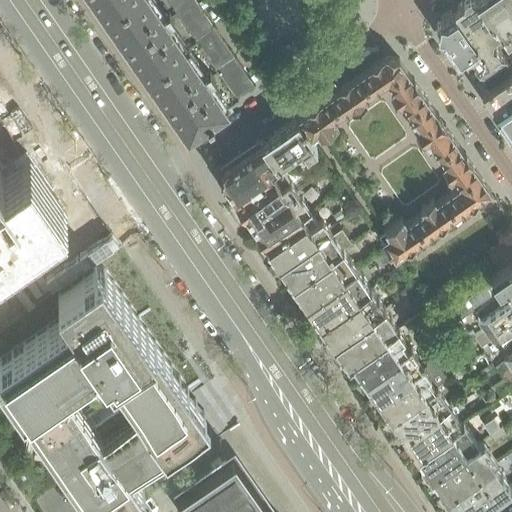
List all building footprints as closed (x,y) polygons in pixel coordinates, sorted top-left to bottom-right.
[(121,0),(97,0),(105,11),(121,0)] [(182,0),(121,0),(105,11),(146,70),(195,36),(174,6),(182,0)] [(491,42),(492,33),(501,27),(493,16),(491,18),(478,0),(463,0),(439,17),(440,17),(438,28),(437,28),(458,57),(465,53),(472,54),(471,58),(483,75),(506,59),(495,43),(491,42)] [(511,0),(478,0),(491,18),(493,16),(501,27),(508,38),(511,35),(511,0)] [(213,24),(195,36),(146,70),(187,130),(254,84),(213,24)] [(446,221),(456,213),(468,204),(469,206),(477,200),(476,198),(489,189),(470,161),(470,160),(465,152),(464,152),(456,141),(445,125),(446,125),(445,124),(438,113),(437,114),(418,87),(419,86),(413,78),(399,58),(385,55),(380,59),(380,58),(372,64),(372,65),(349,81),(348,80),(340,86),(341,87),(318,103),(317,102),(309,108),(310,108),(297,117),(314,139),(335,124),(332,118),(350,105),(353,110),(367,100),(363,96),(385,81),(392,81),(394,85),(387,90),(395,102),(401,98),(414,117),(408,121),(412,127),(411,128),(423,144),(424,143),(429,151),(434,147),(446,165),(441,168),(449,179),(453,176),(457,181),(455,187),(434,202),(431,198),(421,206),(424,210),(404,223),(401,219),(380,234),(387,245),(396,257),(406,249),(407,251),(416,244),(415,243),(437,227),(438,228),(447,222),(446,221)] [(275,69),(269,59),(261,64),(268,74),(275,69)] [(496,113),(511,102),(511,67),(506,59),(483,75),(474,80),(496,113)] [(511,129),(511,102),(496,113),(509,131),(511,129)] [(316,142),(314,139),(297,117),(297,116),(260,141),(271,156),(279,168),(283,165),(316,142)] [(0,255),(15,245),(43,226),(47,224),(47,223),(67,210),(52,189),(27,153),(26,151),(16,158),(0,134),(0,255)] [(265,161),(271,156),(260,141),(222,167),(220,178),(235,199),(272,172),(265,161)] [(249,220),(298,187),(283,165),(279,168),(272,172),(235,199),(249,220)] [(265,241),(312,208),(298,187),(249,220),(265,241)] [(283,258),(330,225),(323,215),(319,217),(312,208),(265,241),(272,252),(272,251),(279,253),(283,258)] [(343,215),(339,210),(333,215),(337,220),(343,215)] [(293,282),(344,245),(351,240),(341,226),(334,231),(330,225),(283,258),(278,261),(280,263),(292,262),(297,269),(292,280),(293,282)] [(499,264),(511,254),(511,241),(511,240),(492,254),(499,264)] [(310,298),(357,264),(344,245),(293,282),(299,291),(300,291),(306,292),(310,298)] [(503,286),(511,279),(511,257),(434,312),(454,342),(467,333),(456,318),(474,305),(503,286)] [(0,357),(0,373),(96,511),(110,511),(144,488),(132,471),(179,438),(175,432),(175,431),(177,431),(184,393),(182,393),(182,392),(188,388),(100,262),(57,292),(70,309),(0,357)] [(319,320),(371,284),(359,266),(357,264),(310,298),(306,301),(307,302),(311,299),(315,305),(314,311),(313,311),(319,320)] [(511,335),(511,279),(503,286),(474,305),(480,315),(477,318),(484,327),(473,335),(486,353),(511,335)] [(13,289),(25,306),(28,309),(35,304),(21,284),(13,289)] [(337,336),(384,303),(371,284),(319,320),(327,331),(334,332),(337,336)] [(346,359),(398,323),(384,303),(337,336),(338,338),(334,341),(346,359)] [(409,330),(426,318),(420,310),(403,322),(409,330)] [(363,377),(408,345),(402,335),(405,333),(398,323),(346,359),(348,362),(352,360),(355,364),(356,372),(357,373),(363,377)] [(376,396),(422,364),(415,354),(418,352),(412,342),(408,345),(363,377),(364,377),(368,383),(369,391),(370,392),(376,396)] [(511,353),(495,366),(503,377),(505,380),(506,379),(505,377),(511,372),(511,353)] [(390,415),(438,381),(446,375),(433,356),(422,364),(376,396),(377,396),(381,402),(382,410),(383,411),(390,415)] [(491,362),(482,368),(487,375),(487,376),(496,369),(491,362)] [(503,377),(492,384),(499,395),(510,387),(505,380),(503,377)] [(403,434),(448,402),(442,393),(445,390),(438,381),(390,415),(394,421),(396,428),(395,429),(396,430),(396,429),(403,434)] [(416,452),(461,421),(455,412),(458,410),(451,400),(448,402),(403,434),(407,439),(409,447),(408,447),(409,448),(416,452)] [(507,421),(511,417),(511,403),(501,412),(507,421)] [(430,473),(479,440),(464,419),(461,421),(416,452),(421,460),(423,468),(422,468),(423,470),(424,469),(430,473)] [(494,439),(505,432),(500,425),(490,432),(494,439)] [(445,494),(494,460),(480,439),(479,440),(430,473),(436,481),(435,486),(440,494),(445,494)] [(276,511),(234,451),(172,493),(184,511),(276,511)] [(493,511),(511,499),(502,486),(509,481),(494,460),(445,494),(451,502),(452,510),(452,511),(453,511),(467,511),(478,504),(483,511),(493,511)] [(511,486),(509,481),(502,486),(511,499),(511,498),(511,486)]
